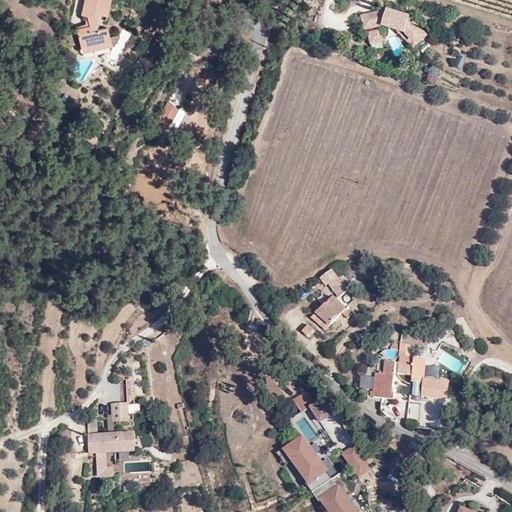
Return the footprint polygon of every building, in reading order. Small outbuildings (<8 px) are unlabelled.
[(101,29),(102,15),(106,16),(109,0),(87,0),(84,14),(90,15),(92,26),(79,29),(84,48),(114,40),(110,27),(101,29)] [(382,12),(361,17),(364,31),(381,27),(396,31),(404,33),(410,39),(407,42),(414,49),(427,36),(409,18),(386,11),(385,13),(382,12)] [(108,60),(117,66),(138,32),(128,25),(116,46),(108,60)] [(396,31),(407,42),(410,39),(404,33),(396,31)] [(369,39),(370,45),(382,43),(381,36),(369,39)] [(84,48),(85,53),(115,45),(114,40),(84,48)] [(175,109),(165,103),(154,122),(164,128),(175,109)] [(329,270),(318,279),(324,285),(328,282),(340,297),(347,291),(329,270)] [(319,315),(333,325),(343,312),(349,317),(352,313),(331,298),(321,310),(318,308),(315,311),(319,315)] [(316,319),(330,329),(333,325),(319,315),(316,319)] [(312,330),(307,325),(301,332),(306,336),(312,330)] [(397,362),(396,364),(411,366),(410,375),(409,382),(421,383),(422,378),(424,359),(412,358),(402,356),(404,343),(398,342),(396,362),(397,362)] [(381,374),(373,373),(370,397),(391,400),(392,390),(389,390),(393,361),(383,360),(381,374)] [(396,364),(395,373),(410,375),(411,366),(396,364)] [(448,381),(422,378),(421,383),(420,398),(445,400),(448,381)] [(293,398),(300,411),(314,403),(307,391),(293,398)] [(323,397),(309,406),(320,424),(334,416),(323,397)] [(130,422),(129,403),(112,405),(113,417),(113,423),(130,422)] [(99,436),(98,419),(87,419),(89,455),(136,452),(135,433),(99,436)] [(333,479),(302,438),(297,442),(287,450),(310,481),(307,483),(314,493),(333,479)] [(307,483),(310,481),(287,450),(297,442),(295,439),(277,453),(286,466),(291,462),(307,483)] [(352,444),(341,453),(358,475),(369,466),(352,444)] [(358,511),(333,479),(314,493),(321,502),(327,498),(338,511),(358,511)] [(338,511),(327,498),(321,502),(328,511),(338,511)]
